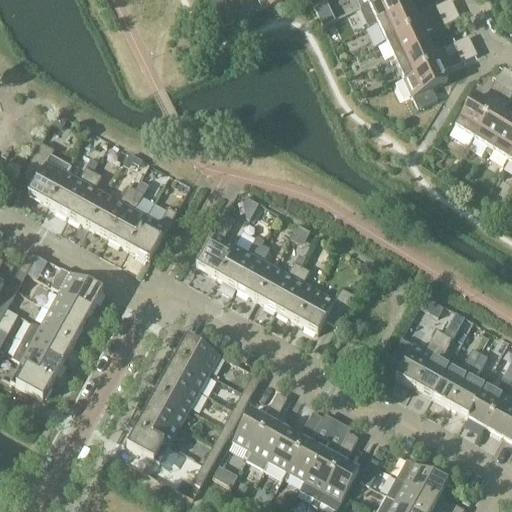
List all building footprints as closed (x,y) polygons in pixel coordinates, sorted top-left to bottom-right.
[(221,0),(212,0),(211,1),(214,9),(224,4),(221,0)] [(256,0),(262,12),(287,0),(256,0)] [(368,30),(373,28),(412,9),(407,0),(383,0),(368,7),(359,11),(367,27),(362,29),(364,32),(368,30)] [(325,6),(314,11),(318,19),(329,14),(325,6)] [(378,28),(386,44),(439,19),(434,9),(423,15),(424,16),(416,19),(412,9),(373,28),(374,30),(378,28)] [(229,14),(219,19),(224,30),(234,25),(229,14)] [(389,62),(390,65),(429,46),(425,37),(432,33),(432,34),(443,29),(439,19),(386,44),(393,60),(389,62)] [(395,65),(403,81),(456,56),(452,46),(441,52),(441,53),(434,56),(429,46),(390,65),(391,67),(395,65)] [(461,66),(456,56),(403,81),(417,113),(437,103),(431,91),(447,84),(442,73),(449,70),(450,71),(461,66)] [(467,151),(472,141),(503,91),(494,86),(488,96),(489,97),(484,104),(475,98),(448,140),(467,151)] [(485,154),(488,156),(510,119),(501,114),(505,107),(506,107),(511,97),(511,96),(503,91),(472,141),(487,150),(485,154)] [(492,153),(507,163),(511,154),(511,120),(510,119),(488,156),(490,157),(492,153)] [(48,210),(66,177),(71,169),(51,158),(53,154),(40,147),(23,178),(35,185),(27,198),(48,210)] [(78,184),(66,177),(48,210),(68,221),(93,176),(85,171),(78,184)] [(68,221),(88,232),(106,199),(94,193),(101,180),(93,176),(68,221)] [(118,206),(106,199),(88,232),(108,243),(135,194),(128,189),(118,206)] [(108,243),(128,254),(146,222),(134,215),(143,198),(135,194),(108,243)] [(149,265),(176,216),(167,211),(158,228),(146,222),(128,254),(149,265)] [(196,271),(216,283),(235,250),(222,243),(234,222),(226,217),(196,271)] [(247,257),(235,250),(216,283),(237,294),(262,249),(264,244),(256,240),(247,257)] [(237,294),(257,305),(275,272),(262,266),(269,253),(262,249),(237,294)] [(29,272),(37,259),(29,254),(22,268),(29,272)] [(287,279),(275,272),(257,305),(276,316),(301,271),(294,266),(287,279)] [(309,275),(301,271),(276,316),(296,327),(314,294),(302,288),(309,275)] [(51,291),(60,296),(92,314),(102,295),(61,272),(59,276),(57,277),(56,279),(55,280),(54,282),(53,284),(52,285),(52,288),(52,289),(51,291)] [(9,291),(16,295),(24,282),(16,278),(9,291)] [(9,308),(16,295),(9,291),(2,304),(9,308)] [(325,325),(337,331),(354,300),(341,293),(334,305),(314,294),(296,327),(317,338),(325,325)] [(82,332),(92,314),(60,296),(50,314),(82,332)] [(50,314),(40,331),(72,349),(82,332),(50,314)] [(62,367),(72,349),(40,331),(30,349),(62,367)] [(413,392),(431,402),(449,369),(439,364),(455,336),(447,332),(444,338),(413,392)] [(395,382),(413,392),(444,338),(436,333),(424,355),(401,342),(390,361),(402,368),(395,382)] [(186,341),(176,360),(209,378),(219,360),(186,341)] [(52,385),(62,367),(30,349),(20,367),(52,385)] [(460,375),(449,369),(431,402),(449,412),(479,357),(472,353),(460,375)] [(449,412),(467,422),(485,389),(475,383),(484,367),(488,369),(493,360),(484,355),(482,359),(479,357),(449,412)] [(199,396),(209,378),(176,360),(166,378),(199,396)] [(52,385),(20,367),(10,386),(42,404),(52,385)] [(467,422),(485,431),(511,382),(511,376),(507,374),(502,382),(495,395),(485,389),(467,422)] [(189,414),(199,396),(166,378),(156,396),(189,414)] [(252,378),(245,391),(242,397),(249,401),(260,382),(252,378)] [(511,382),(485,431),(503,441),(511,424),(511,404),(511,403),(511,400),(511,382)] [(179,432),(189,414),(156,396),(146,413),(179,432)] [(242,397),(232,415),(240,419),(249,401),(242,397)] [(277,397),(272,407),(281,413),(287,402),(277,397)] [(281,413),(272,407),(266,418),(275,423),(281,413)] [(146,413),(137,431),(169,449),(179,432),(146,413)] [(244,460),(247,462),(269,424),(250,413),(232,446),(247,454),(244,460)] [(230,437),(232,432),(240,419),(232,415),(222,432),(230,437)] [(313,417),(307,427),(317,432),(322,422),(313,417)] [(264,474),(268,466),(286,434),(269,424),(247,462),(246,464),(264,474)] [(511,424),(503,441),(511,446),(511,424)] [(311,443),(314,437),(317,432),(307,427),(301,437),(295,438),(286,434),(268,466),(283,474),(280,480),(283,481),(306,440),(311,443)] [(159,468),(169,449),(137,431),(126,450),(159,468)] [(222,432),(212,450),(220,454),(230,437),(222,432)] [(358,442),(349,436),(343,447),(352,452),(358,442)] [(312,448),(311,443),(306,440),(283,481),(286,483),(289,478),(304,486),(322,453),(312,448)] [(314,510),(340,463),(342,460),(346,462),(352,452),(343,447),(340,451),(337,457),(332,459),(322,453),(304,486),(299,495),(313,503),(310,508),(314,510)] [(212,450),(202,468),(210,472),(220,454),(212,450)] [(336,511),(340,506),(358,473),(340,463),(314,510),(317,511),(320,506),(329,511),(336,511)] [(406,463),(396,482),(441,507),(438,511),(439,511),(451,511),(454,508),(444,502),(442,497),(448,486),(415,468),(406,463)] [(200,491),(210,472),(202,468),(192,486),(200,491)] [(373,481),(364,476),(358,485),(368,490),(373,481)] [(436,511),(438,511),(441,507),(396,482),(386,500),(407,511),(436,511)] [(407,511),(386,500),(379,511),(407,511)]
